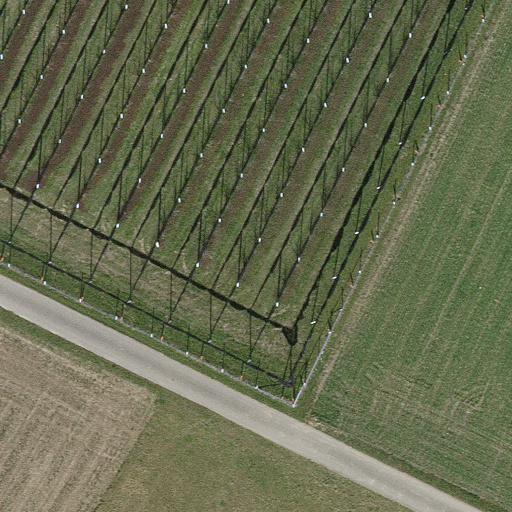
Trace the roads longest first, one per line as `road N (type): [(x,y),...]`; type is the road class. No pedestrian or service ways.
road 1 (motorway): [(0,149),(259,94),(511,22)]
road 2 (track): [(0,287),(459,511)]
